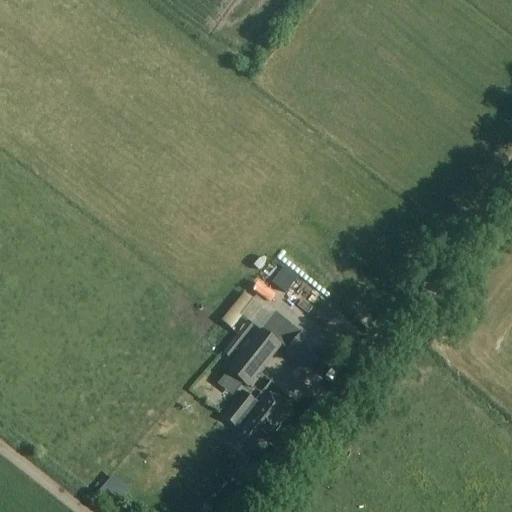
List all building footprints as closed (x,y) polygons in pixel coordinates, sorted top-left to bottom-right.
[(283,267),(270,285),(272,286),(284,295),(297,277),(287,270),(283,267)] [(227,358),(252,327),(247,322),(222,354),(227,358)] [(226,372),(244,386),(278,345),(260,330),(226,372)] [(321,352),(299,334),(285,351),(308,369),(321,352)] [(196,406),(208,395),(193,379),(181,390),(196,406)] [(220,417),(236,430),(225,443),(246,460),(268,433),(272,436),(290,414),(266,393),(257,405),(240,392),(220,417)]
